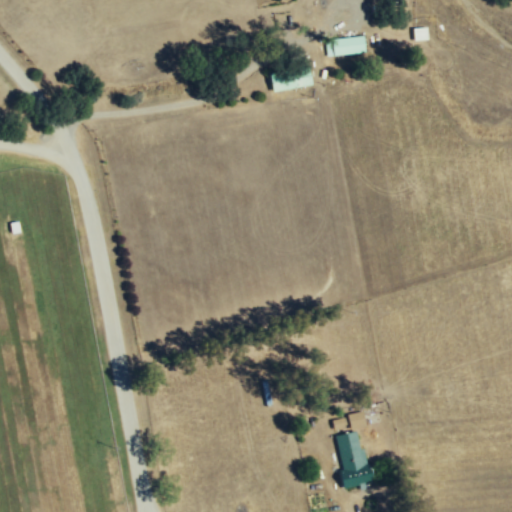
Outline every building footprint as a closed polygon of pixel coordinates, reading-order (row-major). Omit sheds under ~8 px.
[(413,39),(427,39),(426,27),(412,27),(413,39)] [(324,40),(326,56),(365,52),(363,35),(324,40)] [(271,90),(311,86),(309,72),(289,74),(288,70),(269,72),(271,90)] [(350,429),(365,424),(362,410),(346,414),(350,429)] [(345,427),(344,418),(331,419),(332,428),(345,427)] [(343,489),(365,485),(364,482),(368,482),(359,430),(334,434),(343,489)]
